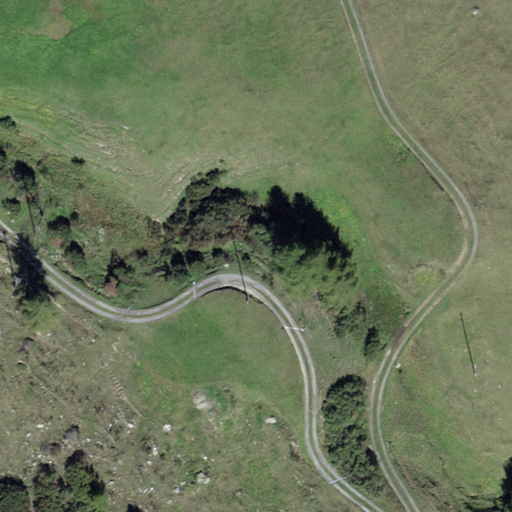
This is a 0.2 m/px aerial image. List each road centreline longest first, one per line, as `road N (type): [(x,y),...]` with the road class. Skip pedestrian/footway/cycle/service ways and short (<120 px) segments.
road 1 (track): [(334,0),(377,117),(423,158),(462,227),(437,304),(372,374),(379,440),(411,511)]
road 2 (track): [(0,231),(77,300),(143,312),(196,285),(254,287),(306,368),(313,446),(363,511)]
